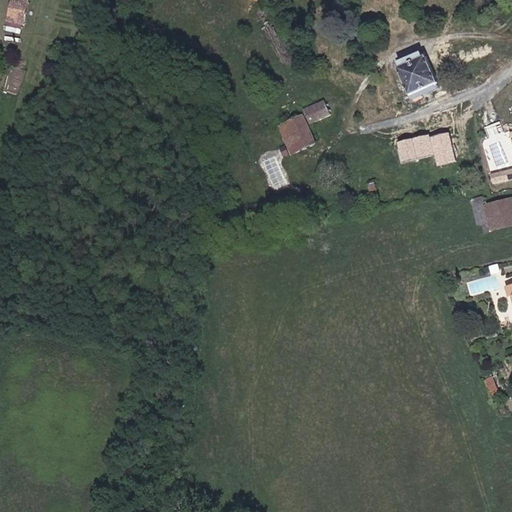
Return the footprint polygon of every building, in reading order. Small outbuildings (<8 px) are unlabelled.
[(0,27),(19,33),(28,1),(23,0),(4,0),(0,15),(0,27)] [(399,66),(402,72),(423,64),(419,56),(399,66)] [(438,86),(427,62),(423,64),(402,72),(398,74),(413,103),(422,98),(420,93),(438,86)] [(440,90),(438,86),(420,93),(422,98),(440,90)] [(324,100),(303,108),(310,125),(331,116),(324,100)] [(306,123),(302,113),(279,122),(292,154),(314,145),(306,123)] [(448,133),(429,137),(433,156),(435,166),(455,162),(448,133)] [(412,139),(417,160),(433,156),(428,136),(412,139)] [(412,139),(396,143),(401,164),(417,160),(412,139)] [(493,185),(511,179),(511,168),(490,175),(493,185)] [(447,188),(448,197),(457,196),(455,187),(447,188)] [(360,191),(365,211),(375,210),(370,189),(360,191)] [(485,206),(491,230),(511,223),(511,200),(511,199),(485,206)] [(482,291),(499,286),(497,276),(479,280),(482,291)] [(493,376),(486,379),(493,393),(499,390),(493,376)]
